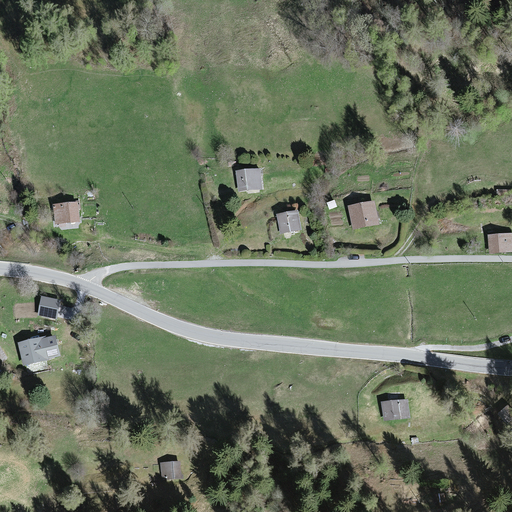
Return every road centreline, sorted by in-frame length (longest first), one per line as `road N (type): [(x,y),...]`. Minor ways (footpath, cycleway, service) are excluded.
road 1 (unclassified): [(0,268),(75,282),(203,335),(511,367)]
road 2 (track): [(83,285),(99,273),(127,270),(511,261)]
road 3 (track): [(0,236),(31,228),(230,266)]
